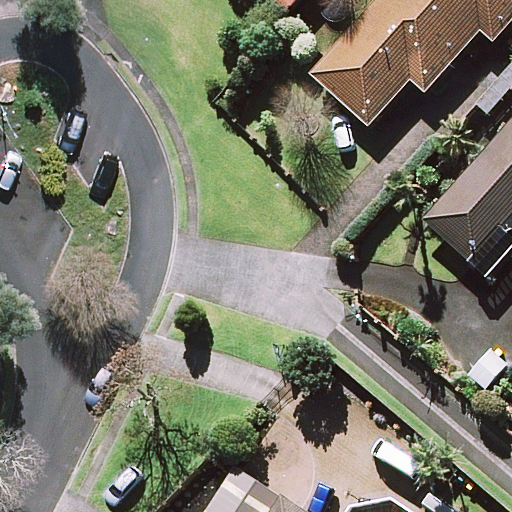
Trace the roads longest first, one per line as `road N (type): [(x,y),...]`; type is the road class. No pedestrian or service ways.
road 1 (residential): [(0,43),(52,39),(97,72),(153,153),(157,226),(141,303)]
road 2 (residential): [(76,376),(32,276),(0,232)]
road 3 (residential): [(76,376),(23,511)]
